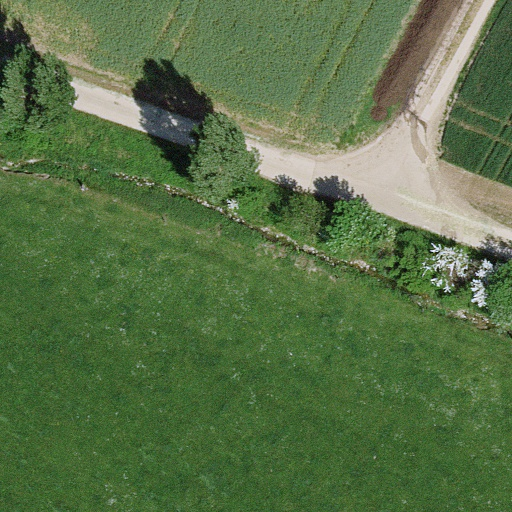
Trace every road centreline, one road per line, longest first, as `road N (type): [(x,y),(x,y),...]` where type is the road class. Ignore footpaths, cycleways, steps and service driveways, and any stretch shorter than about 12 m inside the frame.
road 1 (track): [(511,247),(0,65)]
road 2 (track): [(378,195),(484,0)]
